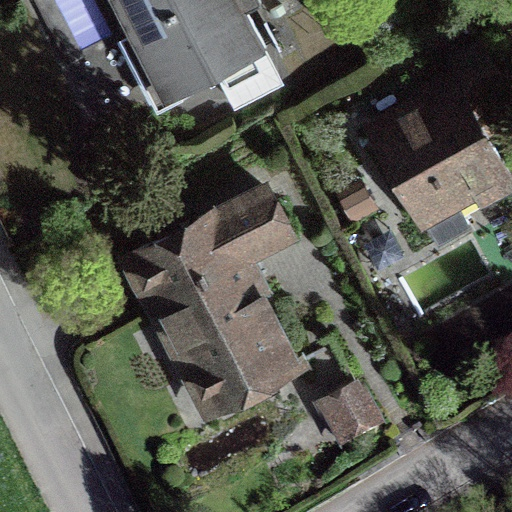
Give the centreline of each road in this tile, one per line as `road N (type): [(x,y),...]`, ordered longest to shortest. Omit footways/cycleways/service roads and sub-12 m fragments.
road 1 (residential): [(0,327),(96,511)]
road 2 (residential): [(373,511),(511,428)]
